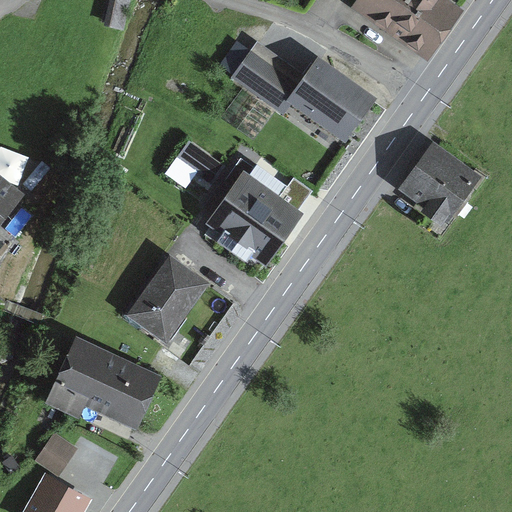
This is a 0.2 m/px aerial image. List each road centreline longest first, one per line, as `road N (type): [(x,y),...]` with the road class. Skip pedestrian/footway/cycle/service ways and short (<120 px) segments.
road 1 (secondary): [(130,511),(423,92)]
road 2 (residential): [(423,92),(342,43),(231,0)]
